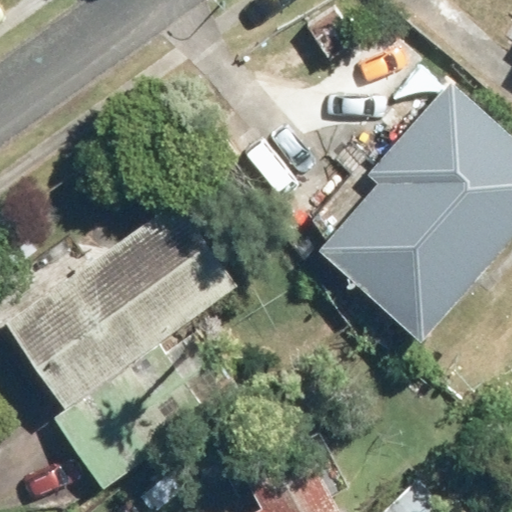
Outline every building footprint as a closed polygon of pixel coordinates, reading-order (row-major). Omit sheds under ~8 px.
[(302,235),(403,329),(511,213),(511,144),(445,82),(302,235)] [(1,317),(53,394),(226,277),(173,200),(1,317)] [(209,323),(48,424),(92,493),(253,391),(209,323)] [(342,511),(319,472),(249,511),(342,511)] [(388,511),(436,511),(411,488),(388,511)]
